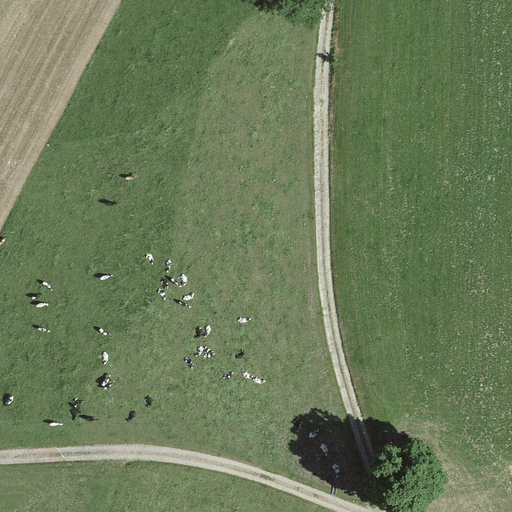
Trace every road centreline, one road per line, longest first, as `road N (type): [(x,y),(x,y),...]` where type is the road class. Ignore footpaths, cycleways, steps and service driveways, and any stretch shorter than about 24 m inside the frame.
road 1 (track): [(386,511),(328,315),(318,143),(324,0)]
road 2 (track): [(0,458),(142,451),(217,462),(350,511)]
